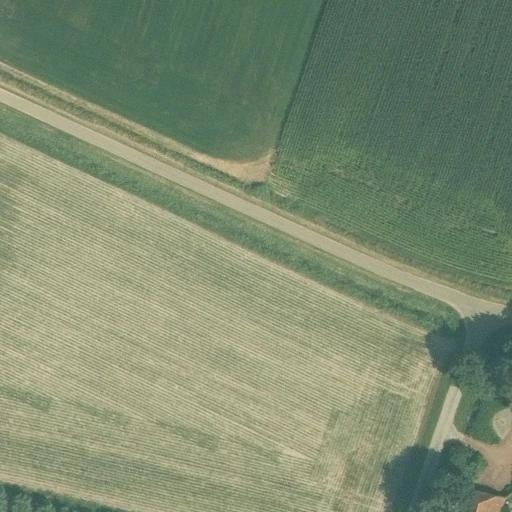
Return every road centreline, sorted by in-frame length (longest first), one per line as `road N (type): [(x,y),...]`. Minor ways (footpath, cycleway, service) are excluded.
road 1 (unclassified): [(481,309),(0,98)]
road 2 (unclassified): [(421,511),(481,309)]
